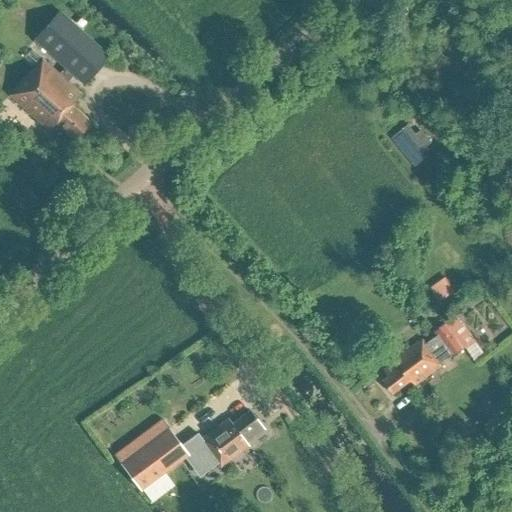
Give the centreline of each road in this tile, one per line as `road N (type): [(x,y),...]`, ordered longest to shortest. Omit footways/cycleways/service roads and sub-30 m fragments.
road 1 (unclassified): [(0,295),(352,0)]
road 2 (track): [(137,177),(312,359),(425,511)]
road 3 (track): [(156,197),(164,227),(216,312),(363,511)]
